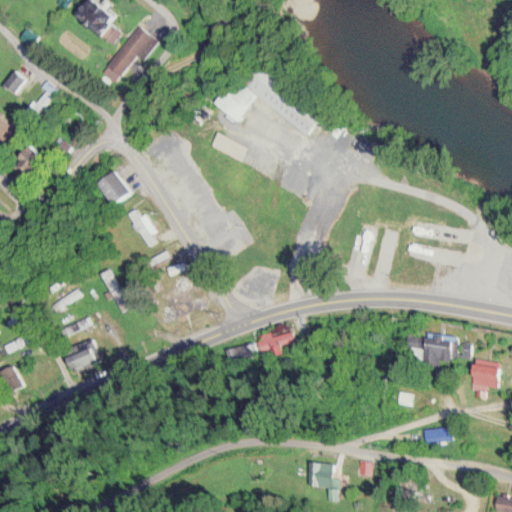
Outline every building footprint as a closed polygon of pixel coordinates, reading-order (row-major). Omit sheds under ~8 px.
[(109,0),(93,0),(84,11),(112,35),(128,16),(109,0)] [(142,54),(147,59),(164,39),(144,23),(107,67),(121,79),(142,54)] [(308,134),(323,120),(284,76),(269,90),(308,134)] [(61,88),(51,80),(45,86),(49,90),(39,101),(45,106),(61,88)] [(0,136),(10,144),(23,127),(0,108),(0,136)] [(107,180),(123,203),(141,189),(125,167),(107,180)] [(470,264),(483,212),(389,189),(384,208),(400,212),(392,245),(470,264)] [(187,268),(185,260),(169,265),(172,273),(187,268)] [(127,295),(115,267),(106,271),(119,299),(127,295)] [(170,291),(179,315),(199,308),(191,284),(170,291)] [(75,349),(81,359),(98,348),(92,339),(75,349)] [(503,384),(507,372),(485,362),(481,372),(494,378),(493,380),(503,384)] [(26,381),(17,364),(3,372),(12,389),(26,381)] [(340,461),(314,459),(312,484),(338,487),(340,461)]
